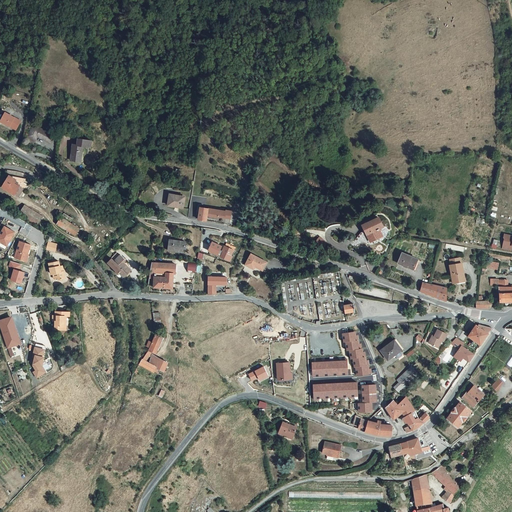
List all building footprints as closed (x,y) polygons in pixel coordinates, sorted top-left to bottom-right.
[(6,111),(1,120),(16,129),(21,120),(6,111)] [(36,124),(29,135),(36,139),(39,135),(51,141),(55,134),(36,124)] [(34,143),(36,139),(29,135),(27,139),(34,143)] [(92,140),(80,138),(78,144),(84,145),(84,146),(91,147),(92,140)] [(74,144),(72,160),(82,162),(84,146),(84,145),(78,144),(74,144)] [(12,184),(6,180),(2,186),(14,194),(16,191),(20,186),(14,182),(12,184)] [(174,195),(169,194),(167,206),(181,208),(183,198),(173,197),(174,195)] [(18,215),(37,226),(43,216),(24,205),(18,215)] [(199,219),(206,220),(207,214),(225,217),(226,211),(216,209),(200,207),(199,219)] [(382,226),(377,216),(361,224),(364,230),(365,229),(366,231),(365,232),(368,237),(372,235),(374,239),(381,235),(377,229),(382,226)] [(70,223),(61,218),(58,225),(66,230),(70,223)] [(15,232),(5,226),(0,234),(0,242),(7,246),(15,232)] [(511,240),(504,239),(503,248),(511,250),(511,245),(511,243),(511,240)] [(186,242),(170,240),(169,250),(185,252),(186,242)] [(33,244),(22,242),(17,258),(28,262),(33,244)] [(234,249),(226,245),(221,257),(229,261),(234,249)] [(417,259),(402,252),(398,262),(413,268),(417,259)] [(122,261),(125,258),(122,256),(121,254),(119,255),(116,253),(108,262),(117,269),(116,270),(118,272),(119,271),(125,276),(132,269),(122,261)] [(267,262),(251,254),(245,266),(254,270),(255,267),(263,270),(267,262)] [(50,269),(53,269),(53,271),(55,276),(58,275),(59,278),(64,277),(61,264),(60,264),(59,260),(48,262),(50,269)] [(22,264),(12,261),(10,266),(16,268),(12,280),(22,283),(25,272),(20,271),(22,264)] [(499,269),(500,262),(489,261),(488,268),(499,269)] [(196,272),(198,263),(189,262),(188,271),(196,272)] [(454,282),(459,282),(458,280),(465,279),(462,262),(451,264),(454,282)] [(176,264),(152,263),(151,272),(155,272),(167,273),(174,273),(175,273),(176,264)] [(155,287),(173,288),(173,283),(173,277),(167,277),(155,276),(155,283),(155,287)] [(447,300),(447,287),(430,283),(423,281),(420,291),(447,300)] [(216,284),(209,284),(209,294),(217,293),(216,284)] [(503,287),(499,287),(500,301),(511,300),(511,284),(503,285),(503,287)] [(354,303),(344,305),(346,313),(355,311),(354,303)] [(65,316),(66,316),(66,312),(55,312),(55,316),(52,316),(52,322),(55,323),(54,329),(65,330),(65,323),(64,323),(65,316)] [(11,332),(17,330),(16,326),(14,327),(12,319),(1,322),(4,333),(10,331),(11,332)] [(476,324),(468,335),(474,339),(481,328),(478,326),(476,324)] [(481,328),(474,339),(480,344),(482,341),(492,327),(478,324),(478,326),(481,328)] [(459,328),(456,334),(463,340),(468,333),(459,328)] [(20,337),(17,330),(11,332),(10,331),(4,333),(9,347),(12,346),(12,347),(20,344),(18,338),(20,337)] [(446,335),(437,330),(434,337),(432,336),(428,344),(437,348),(441,341),(443,342),(446,335)] [(342,334),(343,342),(346,342),(359,340),(358,335),(356,335),(356,332),(342,334)] [(156,353),(164,337),(157,333),(149,350),(156,353)] [(346,342),(347,350),(350,350),(362,349),(362,343),(359,344),(359,340),(346,342)] [(402,349),(395,340),(381,350),(388,359),(402,349)] [(457,352),(463,356),(469,361),(474,354),(462,345),(457,352)] [(12,346),(9,347),(12,358),(14,357),(16,363),(14,363),(15,367),(17,366),(18,369),(22,368),(21,365),(24,364),(21,355),(15,357),(12,347),(12,346)] [(45,349),(35,347),(33,357),(35,357),(34,365),(37,370),(35,372),(38,377),(47,371),(43,365),(45,357),(43,356),(45,349)] [(350,350),(351,358),(353,358),(366,356),(366,351),(363,352),(363,348),(362,349),(350,350)] [(156,366),(160,358),(148,352),(143,359),(149,362),(156,366)] [(353,358),(354,366),(355,366),(369,365),(369,359),(367,360),(366,356),(353,358)] [(167,362),(160,358),(156,366),(158,367),(163,370),(167,362)] [(146,367),(149,362),(143,359),(140,363),(146,367)] [(348,374),(347,360),(312,362),(313,376),(348,374)] [(156,366),(149,362),(146,367),(155,371),(158,367),(156,366)] [(278,379),(290,378),(289,362),(277,363),(278,379)] [(355,366),(356,374),(372,373),(371,368),(369,368),(369,365),(355,366)] [(411,366),(397,380),(399,382),(404,388),(418,374),(411,366)] [(271,376),(266,367),(249,375),(252,381),(259,378),(260,381),(271,376)] [(499,379),(492,386),(495,389),(502,381),(499,379)] [(357,381),(313,384),(314,400),(358,398),(357,381)] [(401,391),(404,388),(399,382),(393,387),(396,391),(399,393),(401,391)] [(376,384),(362,385),(363,402),(377,402),(376,384)] [(476,401),(478,402),(484,394),(478,388),(474,385),(467,392),(476,401)] [(484,391),(479,386),(478,388),(484,394),(478,402),(480,404),(487,395),(484,392),(484,391)] [(467,392),(466,392),(462,397),(473,407),(478,402),(476,401),(467,392)] [(413,411),(414,410),(406,397),(397,406),(402,413),(404,417),(413,411)] [(402,413),(397,406),(393,399),(386,408),(393,419),(399,415),(402,413)] [(471,410),(460,401),(447,418),(459,426),(471,410)] [(358,412),(372,411),(372,402),(358,403),(358,412)] [(420,418),(414,410),(413,411),(404,417),(402,418),(406,423),(407,422),(409,424),(420,418)] [(429,416),(425,412),(420,418),(409,424),(410,425),(404,428),(407,432),(410,431),(414,429),(418,427),(420,426),(423,423),(426,420),(429,416)] [(353,424),(359,426),(361,417),(356,414),(353,424)] [(361,417),(359,426),(358,428),(360,429),(365,431),(367,421),(367,420),(361,417)] [(298,425),(290,422),(289,424),(280,421),(278,426),(281,427),(278,433),(284,436),(285,435),(293,438),(298,425)] [(383,435),(392,436),(393,426),(391,425),(380,424),(380,422),(376,421),(375,423),(367,421),(365,431),(370,432),(379,435),(383,435)] [(415,449),(429,446),(423,438),(418,441),(415,442),(414,439),(411,440),(404,442),(401,443),(403,453),(409,451),(409,453),(411,454),(416,453),(415,449)] [(341,446),(325,442),(322,452),(338,456),(341,446)] [(447,487),(454,494),(461,487),(452,480),(440,466),(432,472),(441,481),(447,487)] [(424,474),(412,478),(415,505),(431,503),(424,474)] [(443,496),(450,503),(454,494),(447,487),(443,496)] [(416,511),(448,511),(449,511),(448,507),(444,508),(443,503),(432,507),(417,510),(416,511)]
